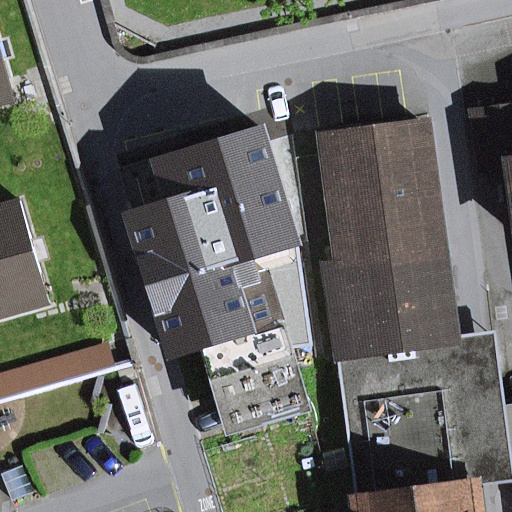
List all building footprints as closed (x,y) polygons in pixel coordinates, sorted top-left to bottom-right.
[(0,49),(0,105),(15,101),(0,49)] [(511,109),(474,114),(481,170),(511,165),(511,109)] [(454,338),(425,125),(328,138),(345,265),(330,267),(342,358),(454,343),(454,338)] [(249,257),(292,244),(264,150),(188,173),(195,198),(132,217),(153,285),(249,257)] [(41,272),(21,203),(0,209),(0,317),(9,315),(0,284),(41,272)] [(266,274),(255,277),(249,257),(153,285),(174,355),(207,345),(224,340),(249,425),(306,408),(266,274)] [(9,315),(50,303),(41,272),(0,284),(9,315)] [(494,485),(511,482),(511,461),(505,408),(495,333),(476,335),(454,338),(454,343),(474,487),(494,485)] [(13,361),(20,390),(129,365),(122,336),(13,361)] [(227,431),(249,425),(224,340),(207,345),(214,369),(209,370),(227,431)] [(476,511),(474,487),(454,343),(342,358),(362,511),(476,511)]
